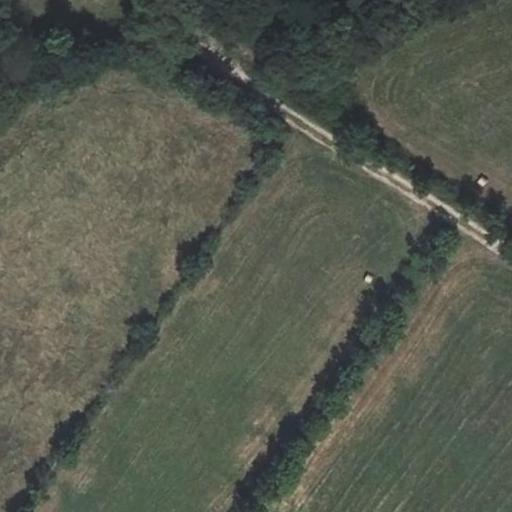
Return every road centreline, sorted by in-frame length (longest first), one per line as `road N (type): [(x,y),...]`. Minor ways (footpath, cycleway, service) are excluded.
road 1 (track): [(247,83),(511,258)]
road 2 (track): [(0,63),(77,27),(150,30),(247,83)]
